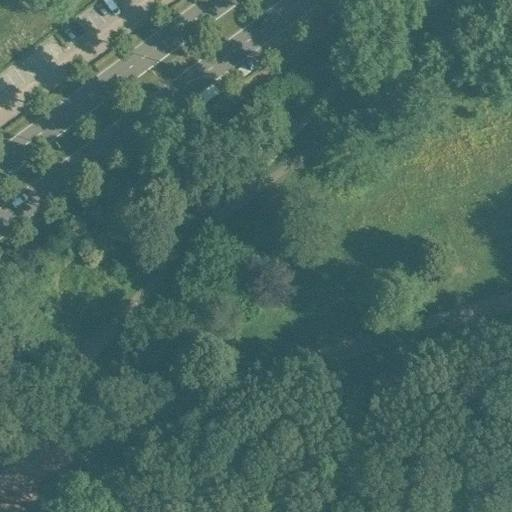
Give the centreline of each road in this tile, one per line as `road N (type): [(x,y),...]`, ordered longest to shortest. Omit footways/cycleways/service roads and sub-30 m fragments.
road 1 (secondary): [(0,226),(306,0)]
road 2 (secondary): [(238,0),(0,171)]
road 3 (residential): [(0,115),(155,0)]
